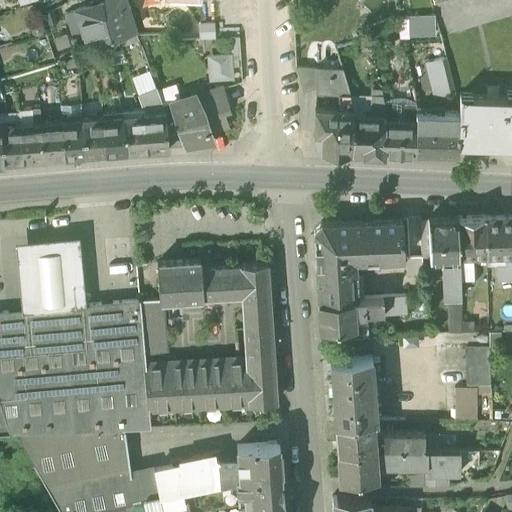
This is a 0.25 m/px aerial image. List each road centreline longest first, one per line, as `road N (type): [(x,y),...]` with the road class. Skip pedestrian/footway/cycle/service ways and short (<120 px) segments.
road 1 (residential): [(294,179),(311,511)]
road 2 (secondary): [(0,191),(161,178),(294,179)]
road 3 (secondary): [(294,179),(511,186)]
road 4 (residential): [(268,0),(280,157),(294,179)]
